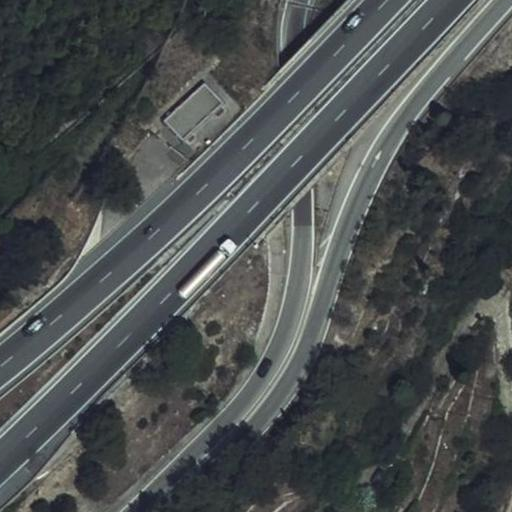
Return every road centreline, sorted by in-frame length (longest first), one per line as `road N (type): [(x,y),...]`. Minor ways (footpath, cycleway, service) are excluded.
road 1 (motorway): [(0,462),(454,0)]
road 2 (motorway): [(209,454),(262,416),(290,381),(378,153),(504,0)]
road 3 (motorway): [(391,0),(214,179),(0,364)]
road 4 (motorway): [(303,0),(294,309),(276,355),(209,454)]
